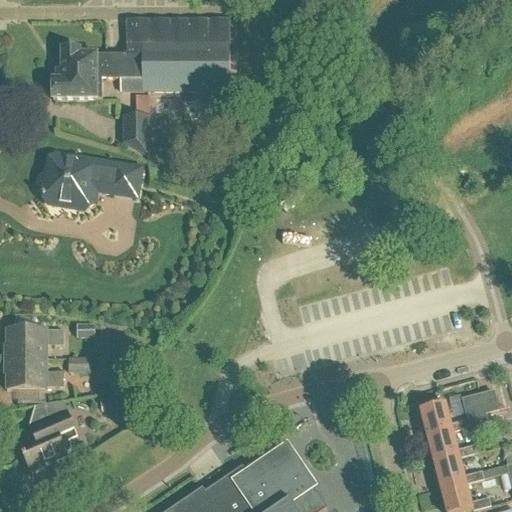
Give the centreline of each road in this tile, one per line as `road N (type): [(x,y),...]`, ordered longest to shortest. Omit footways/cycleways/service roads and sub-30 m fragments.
road 1 (residential): [(102,511),(259,407),(368,382)]
road 2 (residential): [(368,382),(511,347)]
road 3 (residential): [(405,511),(368,382)]
